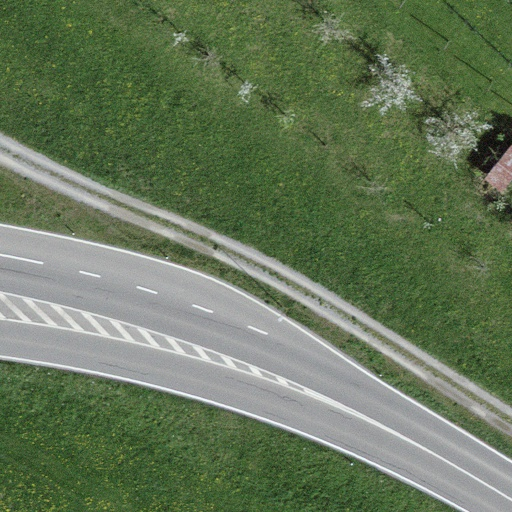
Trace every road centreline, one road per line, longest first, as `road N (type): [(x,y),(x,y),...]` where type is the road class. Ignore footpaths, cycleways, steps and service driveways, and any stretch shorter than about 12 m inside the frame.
road 1 (track): [(511,431),(244,257),(82,201),(0,150)]
road 2 (primary): [(0,307),(264,366),(413,437),(511,498)]
